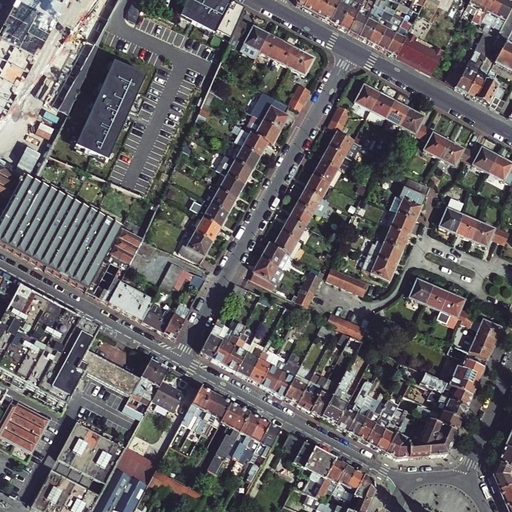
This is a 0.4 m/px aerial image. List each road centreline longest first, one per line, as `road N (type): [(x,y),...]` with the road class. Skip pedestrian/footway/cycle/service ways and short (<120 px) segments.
road 1 (residential): [(179,360),(351,50)]
road 2 (residential): [(409,484),(179,360)]
road 3 (residential): [(511,278),(421,240),(388,301),(365,307),(324,291)]
road 4 (residential): [(179,360),(0,263)]
road 5 (unknown): [(6,511),(80,398),(131,418)]
road 6 (residential): [(351,50),(511,134)]
road 7 (tertiary): [(511,366),(463,481)]
